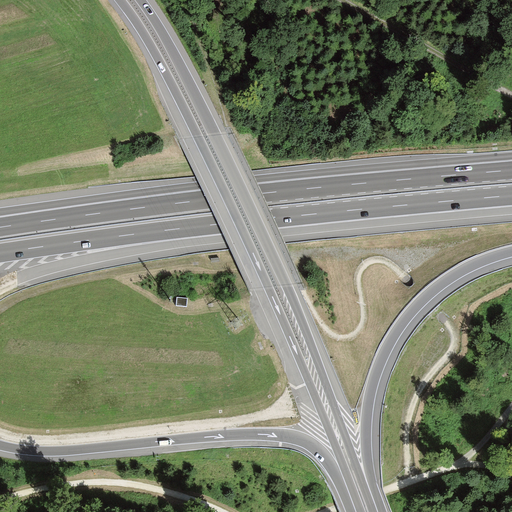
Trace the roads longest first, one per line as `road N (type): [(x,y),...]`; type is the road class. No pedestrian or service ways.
road 1 (motorway): [(120,0),(166,74),(268,286),(356,511)]
road 2 (motorway): [(373,511),(286,284),(140,0)]
road 3 (motorway): [(511,170),(0,227)]
road 4 (motorway): [(0,252),(511,195)]
road 5 (motorway): [(511,155),(0,212)]
road 6 (motorway): [(0,444),(49,451),(287,435),(324,455),(350,511)]
road 7 (motorway): [(383,511),(366,426),(389,343),(440,284),(511,251)]
road 8 (track): [(223,511),(148,486),(105,481),(0,499)]
road 9 (track): [(342,0),(511,95)]
